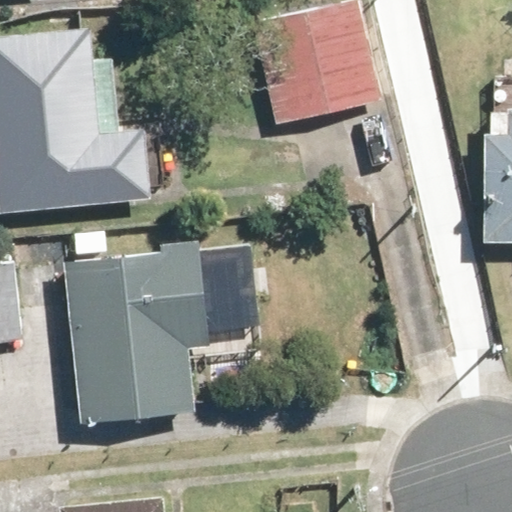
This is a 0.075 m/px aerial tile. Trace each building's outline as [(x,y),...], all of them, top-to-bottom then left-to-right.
[(378,103),(353,0),(345,0),(241,25),(267,130),(378,103)] [(0,215),(143,201),(136,132),(90,137),(79,30),(0,37),(0,215)] [(470,139),(468,245),(511,245),(511,115),(495,115),(495,139),(470,139)] [(183,418),(177,351),(199,349),(188,243),(147,247),(148,256),(52,265),(68,429),(183,418)] [(12,261),(0,262),(0,345),(24,342),(12,261)]
